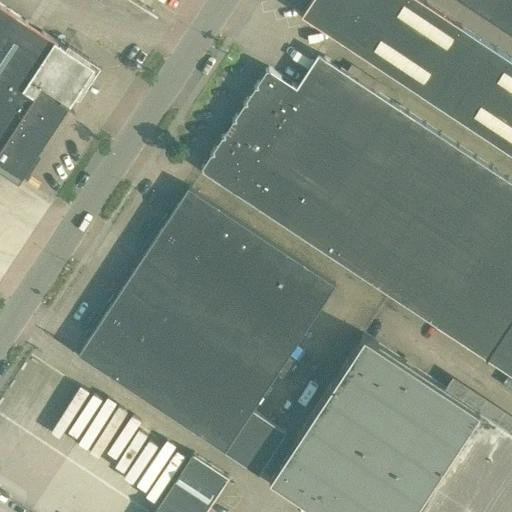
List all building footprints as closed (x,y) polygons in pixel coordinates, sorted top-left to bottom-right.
[(312,0),(303,14),(511,152),(511,58),(423,0),(312,0)] [(511,0),(459,0),(511,34),(511,0)] [(0,167),(19,180),(23,174),(27,176),(33,167),(29,164),(94,66),(0,3),(0,167)] [(201,168),(486,356),(511,317),(511,180),(324,56),(302,89),(268,66),(201,168)] [(78,352),(258,471),(286,429),(253,407),(335,282),(188,185),(78,352)] [(511,317),(486,356),(511,373),(511,317)] [(322,511),(511,511),(511,430),(364,333),(269,477),(322,511)] [(156,511),(204,511),(228,475),(195,453),(156,511)]
